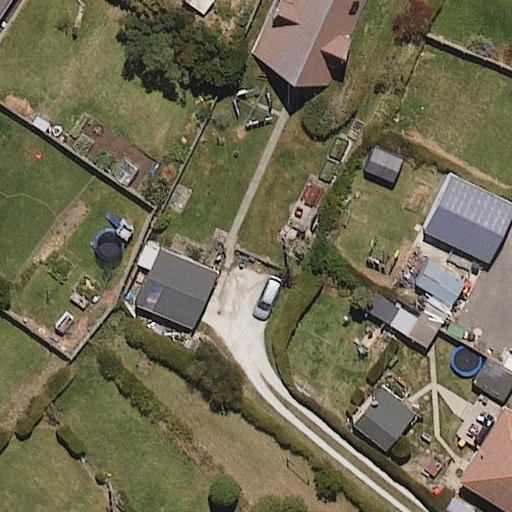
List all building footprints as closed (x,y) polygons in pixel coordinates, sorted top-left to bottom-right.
[(366,0),(277,0),(254,47),(326,82),(366,0)] [(511,205),(511,198),(450,169),(424,224),(489,254),(511,205)] [(216,264),(159,239),(134,297),(192,321),(216,264)] [(465,279),(428,256),(389,317),(426,340),(465,279)] [(415,407),(385,380),(353,416),(383,443),(415,407)] [(511,401),(505,397),(459,470),(511,503),(511,401)]
